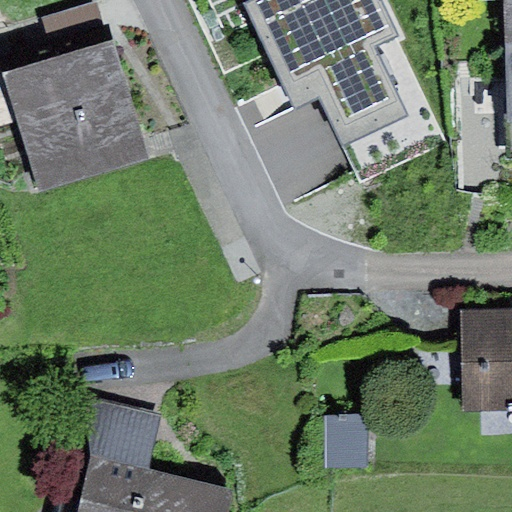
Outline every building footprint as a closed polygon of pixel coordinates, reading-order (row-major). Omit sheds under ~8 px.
[(382,0),(247,0),(246,1),(294,108),(324,95),(345,141),(405,114),(374,45),(398,34),(382,0)] [(101,12),(0,43),(0,126),(16,121),(39,195),(148,161),(101,12)] [(511,314),(464,316),(467,412),(511,411),(511,314)] [(156,421),(101,409),(78,511),(74,511),(62,509),(61,511),(229,511),(234,492),(145,472),(156,421)] [(368,417),(325,417),(325,467),(368,467),(368,417)]
